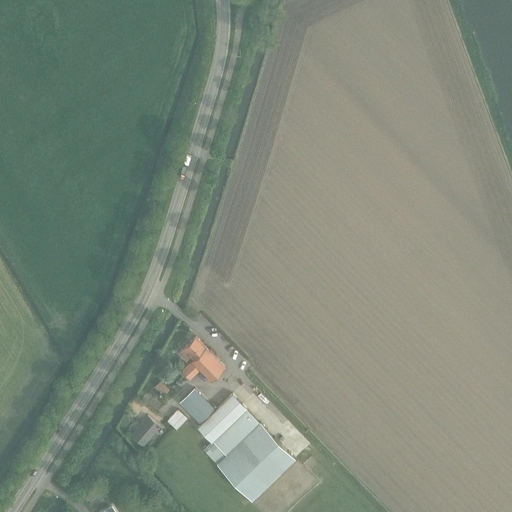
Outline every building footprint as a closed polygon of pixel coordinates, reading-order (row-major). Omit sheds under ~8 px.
[(211,379),(225,366),(196,335),(178,352),(186,360),(191,355),(194,358),(182,370),(190,379),(200,369),(211,379)] [(161,380),(155,386),(163,395),(169,389),(161,380)] [(194,387),(180,401),(201,423),(215,409),(194,387)] [(201,423),(198,426),(212,441),(213,440),(246,407),(233,392),(215,409),(201,423)] [(246,407),(213,440),(226,454),(260,422),(246,407)] [(187,418),(177,409),(166,420),(176,429),(187,418)] [(144,444),(160,425),(148,415),(132,434),(144,444)] [(226,454),(217,463),(252,500),(296,458),(260,421),(260,422),(226,454)]
